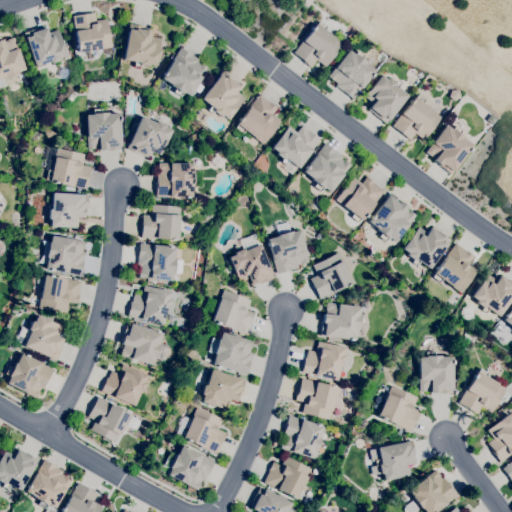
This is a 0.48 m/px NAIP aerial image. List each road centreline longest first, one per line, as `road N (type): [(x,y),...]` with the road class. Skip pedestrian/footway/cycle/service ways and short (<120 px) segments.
road 1 (residential): [(14,0),(184,2),(511,246)]
road 2 (residential): [(48,432),(103,312),(123,182)]
road 3 (residential): [(217,511),(272,382),(286,307)]
road 4 (residential): [(0,404),(187,511)]
